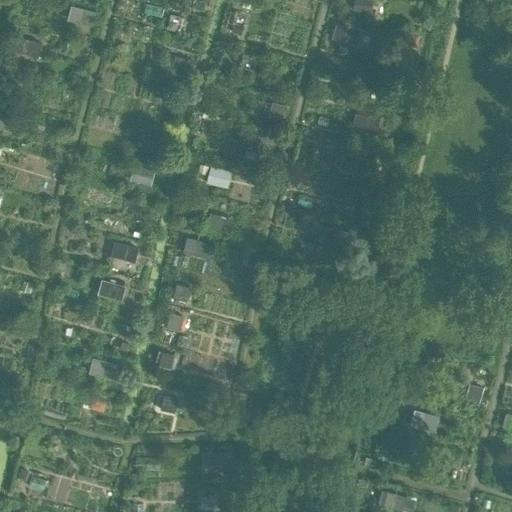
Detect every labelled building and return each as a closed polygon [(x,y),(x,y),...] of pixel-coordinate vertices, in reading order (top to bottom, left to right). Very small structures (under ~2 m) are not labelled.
[(354,0),(353,11),(367,13),(368,0),(354,0)] [(68,20),(90,26),(94,12),(71,6),(68,20)] [(166,28),(189,34),(193,21),(170,15),(166,28)] [(235,24),(233,32),(241,34),(243,26),(235,24)] [(333,38),(356,44),(360,30),(337,25),(333,38)] [(14,51),(37,57),(41,43),(18,38),(14,51)] [(239,66),(253,70),(257,57),(243,53),(239,66)] [(172,66),(184,69),(187,60),(175,56),(172,66)] [(363,86),(386,92),(390,78),(367,72),(363,86)] [(269,116),(282,119),(286,106),(273,103),(269,116)] [(0,115),(0,128),(19,133),(23,119),(1,114),(0,115)] [(352,128),(375,134),(379,120),(356,114),(352,128)] [(262,137),(258,150),(271,154),(275,140),(262,137)] [(161,142),(159,142),(148,139),(144,152),(158,156),(161,142)] [(343,169),(363,174),(367,160),(346,155),(343,169)] [(207,182),(223,185),(226,171),(211,167),(207,182)] [(135,182),(150,186),(154,172),(139,168),(135,182)] [(356,210),(353,221),(360,222),(363,211),(356,210)] [(206,232),(219,235),(223,217),(210,214),(206,232)] [(325,242),(344,246),(348,233),(329,228),(325,242)] [(183,251),(206,257),(209,244),(187,238),(183,251)] [(111,255),(133,261),(137,248),(114,242),(111,255)] [(97,293),(121,300),(124,286),(101,280),(97,293)] [(173,297),(186,301),(190,287),(176,283),(173,297)] [(166,327),(179,330),(183,317),(169,313),(166,327)] [(163,352),(159,365),(170,368),(173,355),(163,352)] [(89,372),(112,377),(115,364),(92,358),(89,372)] [(466,397),(479,401),(483,388),(470,384),(466,397)] [(160,409),(173,412),(176,399),(163,396),(160,409)] [(104,410),(107,402),(98,399),(95,407),(104,410)] [(411,424),(430,429),(434,416),(414,411),(411,424)] [(503,426),(511,429),(511,414),(506,413),(503,426)] [(386,455),(405,460),(409,447),(389,442),(386,455)] [(202,452),(202,465),(226,465),(226,451),(202,452)] [(378,504),(401,510),(404,497),(382,491),(378,504)] [(204,497),(204,509),(215,509),(215,498),(204,497)]
